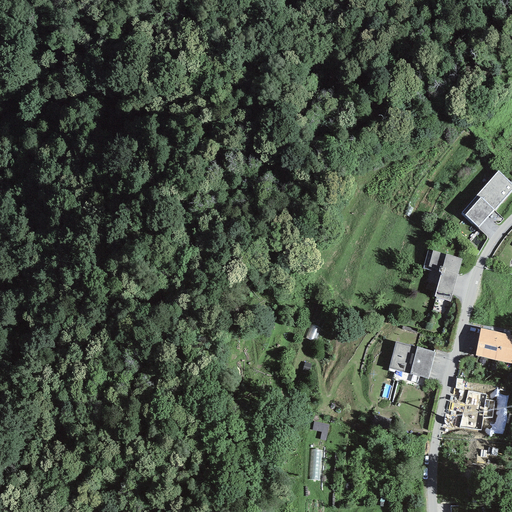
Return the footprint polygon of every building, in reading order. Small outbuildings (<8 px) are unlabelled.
[(511,190),(511,182),(498,170),(460,213),(478,229),(511,190)] [(459,260),(430,251),(426,264),(443,269),(435,295),(449,298),(459,260)] [(511,336),(481,330),(477,353),(511,360),(511,336)] [(434,351),(395,341),(388,368),(428,378),(434,351)] [(486,394),(467,391),(459,427),(480,430),(482,416),(492,418),(495,401),(485,399),(486,394)] [(453,503),(453,511),(471,511),(471,502),(453,503)]
